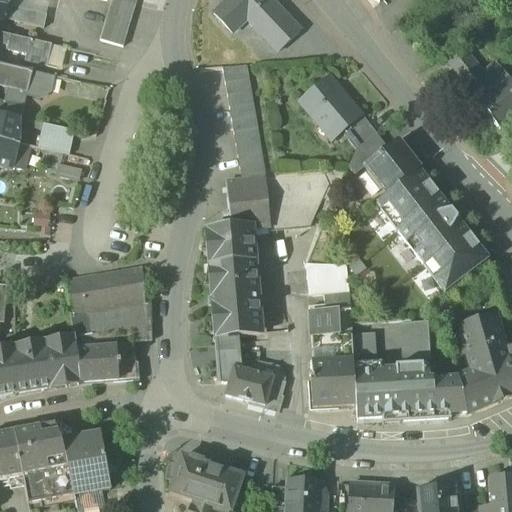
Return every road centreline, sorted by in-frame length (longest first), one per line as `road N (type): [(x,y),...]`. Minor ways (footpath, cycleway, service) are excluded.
road 1 (residential): [(179,0),(171,52),(205,134),(177,261),(160,407)]
road 2 (residential): [(511,441),(466,455),(355,457),(160,407)]
road 3 (residential): [(511,235),(323,0)]
road 4 (residential): [(160,407),(0,424)]
